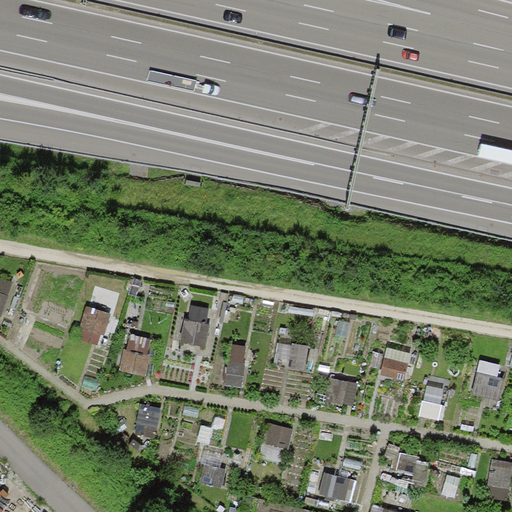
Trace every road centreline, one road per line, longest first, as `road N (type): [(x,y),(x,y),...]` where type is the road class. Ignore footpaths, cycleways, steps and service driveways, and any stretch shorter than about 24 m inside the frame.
road 1 (motorway): [(0,21),(511,135)]
road 2 (motorway): [(0,85),(278,146),(355,171)]
road 3 (motorway): [(0,108),(277,166),(355,171)]
road 4 (motorway): [(480,40),(237,0)]
road 5 (motorway): [(355,171),(511,203)]
